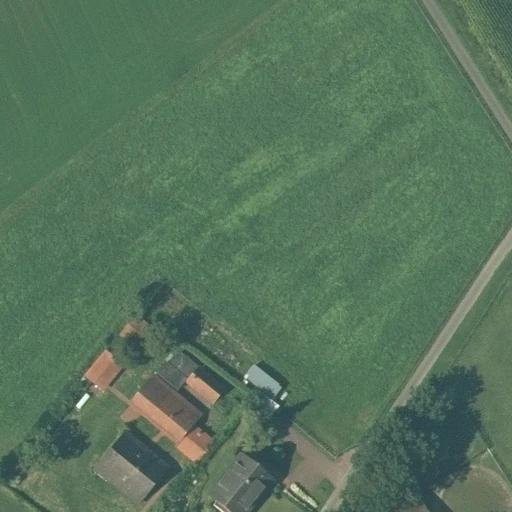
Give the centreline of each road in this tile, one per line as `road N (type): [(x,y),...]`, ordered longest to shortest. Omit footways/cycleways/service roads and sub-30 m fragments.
road 1 (unclassified): [(511,233),(318,511)]
road 2 (unclassified): [(427,0),(511,135)]
